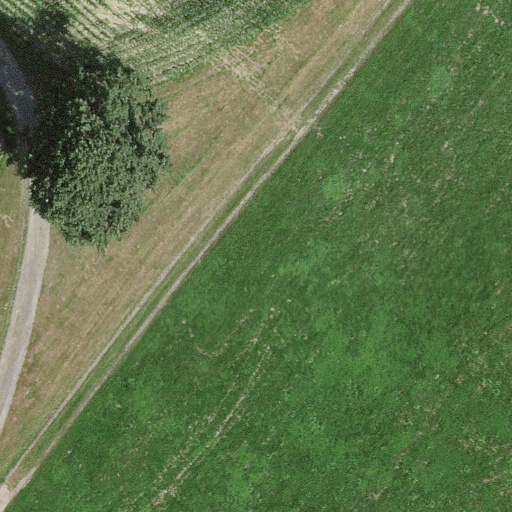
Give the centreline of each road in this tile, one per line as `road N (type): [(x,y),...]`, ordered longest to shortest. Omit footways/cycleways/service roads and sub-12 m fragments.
road 1 (track): [(409,0),(0,511)]
road 2 (track): [(0,51),(11,63),(48,178),(37,290),(0,432)]
